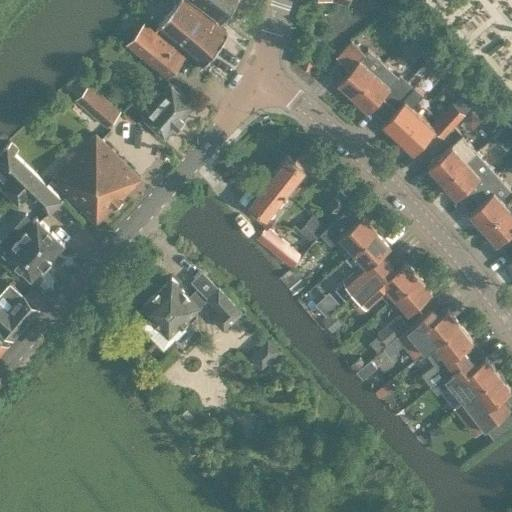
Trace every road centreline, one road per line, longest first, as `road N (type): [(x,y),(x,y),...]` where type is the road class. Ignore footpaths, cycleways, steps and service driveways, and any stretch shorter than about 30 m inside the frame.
road 1 (unclassified): [(0,372),(274,64)]
road 2 (tertiary): [(511,309),(365,141),(274,64)]
